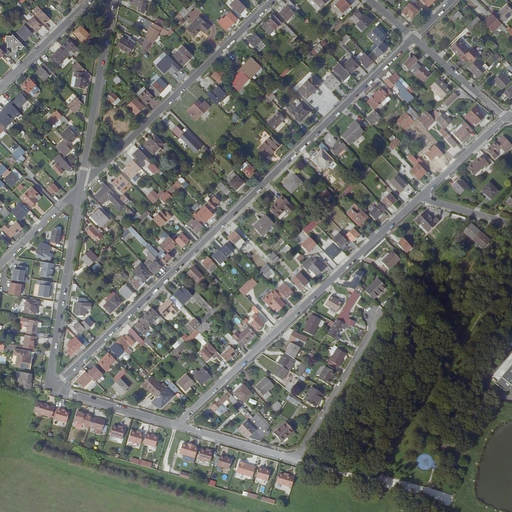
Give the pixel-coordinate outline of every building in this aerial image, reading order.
[(149,0),(135,0),(135,1),(133,0),(132,5),(141,6),(140,12),(146,13),(148,1),(149,0)] [(241,15),(248,9),(239,0),(237,0),(231,6),(241,15)] [(312,0),(307,0),(317,10),(320,8),(312,0)] [(313,0),(323,9),(331,1),(330,0),(313,0)] [(344,0),(338,6),(345,13),(352,7),(346,1),(347,0),(344,0)] [(296,8),(291,2),(287,5),(289,7),(293,11),(296,8)] [(420,11),(411,3),(404,11),(408,14),(409,13),(414,17),(420,11)] [(511,14),(511,6),(509,4),(499,13),(500,14),(497,16),(499,18),(503,22),(505,20),(506,21),(511,14)] [(296,15),(302,9),(299,6),(294,12),(296,15)] [(294,12),(293,11),(289,7),(281,14),(289,22),(296,15),(294,12)] [(37,15),(40,18),(44,21),(47,24),(49,22),(50,22),(52,19),(43,9),(37,15)] [(182,15),(186,18),(191,13),(189,11),(187,9),(182,14),(182,15)] [(464,15),(459,10),(453,15),(456,19),(459,16),(461,17),(464,15)] [(352,19),(359,25),(366,18),(360,11),(352,19)] [(226,29),(237,19),(231,12),(223,18),(222,17),(218,21),(226,29)] [(494,31),(503,22),(499,18),(497,16),(493,12),(484,21),(492,29),(494,31)] [(177,26),(186,18),(182,15),(174,22),(177,26)] [(30,23),(29,22),(24,16),(20,20),(26,26),(30,23)] [(484,21),(479,16),(467,27),(471,30),(478,23),(480,25),(484,21)] [(41,29),(44,26),(42,23),(38,19),(35,17),(29,22),(30,23),(37,31),(39,32),(42,29),(41,29)] [(282,25),(275,17),(267,25),(275,32),(282,25)] [(367,17),(366,18),(359,25),(365,32),(375,23),(370,19),(370,20),(367,17)] [(206,34),(212,28),(201,18),(189,30),(196,37),(202,30),(206,34)] [(157,24),(164,28),(165,25),(167,23),(160,19),(157,24)] [(37,31),(30,23),(26,26),(20,33),(27,41),(37,31)] [(148,40),(153,43),(155,45),(162,32),(164,28),(157,24),(148,40)] [(333,32),(336,30),(334,28),(333,28),(332,27),(332,26),(330,24),(328,26),(333,32)] [(263,29),(270,36),(275,32),(267,25),(263,29)] [(90,40),(93,38),(82,26),(75,33),(86,45),(87,44),(90,40)] [(296,40),(299,37),(289,27),(285,30),(292,38),(293,37),(296,40)] [(380,47),(385,43),(389,38),(378,27),(369,36),(380,47)] [(257,48),(263,41),(257,35),(251,41),(257,48)] [(23,48),(26,46),(16,36),(14,38),(9,38),(8,43),(10,43),(10,49),(14,49),(14,51),(20,51),(20,50),(23,50),(23,48)] [(358,60),(344,47),(352,39),(348,36),(339,44),(353,58),(356,62),(358,60)] [(119,45),(130,53),(138,42),(130,37),(128,40),(124,37),(119,45)] [(460,39),(452,47),(462,58),(471,49),(460,39)] [(146,50),(149,53),(150,52),(149,50),(153,43),(148,40),(146,43),(141,40),(139,43),(141,45),(146,50)] [(80,50),(71,41),(64,47),(74,57),(80,50)] [(380,58),(390,49),(385,43),(380,47),(375,52),(380,58)] [(322,54),(321,53),(326,48),(322,44),(313,52),(312,53),(318,59),(322,54)] [(13,54),(5,45),(2,48),(6,53),(10,57),(13,54)] [(184,66),(190,60),(191,60),(195,56),(185,46),(174,56),(184,66)] [(471,49),(462,58),(465,61),(468,57),(472,62),(481,53),(474,46),(471,49)] [(60,66),(69,57),(62,49),(53,58),(60,66)] [(183,69),(169,55),(158,66),(166,74),(173,67),(179,73),(183,69)] [(375,63),(369,57),(367,55),(361,61),(369,69),(375,63)] [(344,67),(352,75),(361,66),(356,62),(353,58),(344,67)] [(475,71),(476,70),(480,74),(486,69),(482,65),(483,63),(478,58),(470,66),(475,71)] [(263,69),(254,59),(242,71),(244,73),(249,79),(257,71),(258,73),(263,69)] [(405,66),(411,72),(412,71),(419,65),(421,63),(417,59),(414,61),(412,60),(405,66)] [(482,65),(486,69),(491,65),(486,61),(483,63),(482,65)] [(85,69),(79,62),(73,67),(76,70),(79,68),(82,71),(85,69)] [(53,71),(45,63),(40,68),(37,71),(45,79),(51,74),(53,71)] [(345,82),(352,75),(344,67),(341,64),(334,71),(336,73),(334,75),(343,84),(345,82)] [(424,69),(424,70),(419,65),(412,71),(426,84),(433,76),(424,69)] [(290,69),(281,78),(284,80),(293,72),(290,69)] [(227,77),(220,70),(215,76),(214,77),(220,84),(227,77)] [(84,77),(85,73),(77,71),(76,76),(78,76),(76,87),(86,89),(88,78),(84,77)] [(252,82),(260,74),(258,73),(257,71),(249,79),(252,82)] [(511,80),(502,71),(494,78),(503,88),(511,80)] [(252,82),(249,79),(244,73),(232,85),(242,95),(246,91),(245,89),(252,82)] [(162,75),(158,80),(166,89),(171,85),(162,75)] [(343,84),(334,75),(325,84),(334,93),(343,84)] [(345,82),(347,84),(354,77),(352,75),(345,82)] [(319,89),(323,86),(313,76),(308,80),(310,81),(300,91),(308,99),(311,103),(322,93),(319,89)] [(400,82),(395,77),(394,76),(387,83),(393,89),(397,84),(404,92),(401,95),(410,104),(415,99),(413,96),(400,82)] [(118,85),(123,81),(119,77),(115,81),(118,85)] [(36,85),(35,83),(32,80),(30,79),(23,86),(30,93),(34,97),(37,96),(40,93),(40,89),(36,85)] [(413,96),(416,93),(404,79),(403,80),(400,82),(413,96)] [(158,97),(166,89),(158,80),(156,81),(158,83),(151,89),(158,97)] [(444,84),(443,84),(441,81),(432,89),(438,95),(438,96),(443,101),(452,94),(447,88),(444,84)] [(213,93),(212,92),(209,96),(218,105),(221,102),(222,103),(229,97),(220,87),(213,93)] [(389,97),(393,94),(388,88),(385,92),(389,97)] [(143,89),(137,95),(140,98),(147,91),(145,89),(144,90),(143,89)] [(372,101),(369,104),(375,111),(390,98),(389,97),(385,92),(383,90),(379,93),(378,92),(375,95),(376,96),(372,100),(372,101)] [(155,99),(147,91),(140,98),(147,106),(155,99)] [(273,103),(277,99),(271,92),(267,96),(273,102),(273,103)] [(14,101),(21,108),(29,100),(23,93),(14,101)] [(120,99),(116,94),(109,101),(113,106),(114,104),(120,99)] [(460,98),(456,94),(445,104),(449,108),(460,98)] [(273,102),(267,96),(264,99),(270,105),(273,102)] [(78,110),(84,104),(77,97),(68,105),(72,109),(76,113),(79,110),(78,110)] [(138,114),(146,107),(136,98),(127,106),(131,110),(132,109),(138,114)] [(116,107),(123,101),(120,99),(114,104),(116,107)] [(203,106),(198,102),(192,108),(200,117),(207,111),(203,106)] [(288,110),(293,114),(298,108),(294,104),(288,110)] [(302,123),(312,113),(303,104),(298,108),(293,114),(302,123)] [(1,118),(0,118),(0,124),(1,126),(16,112),(15,111),(10,106),(2,113),(4,115),(1,118)] [(422,118),(411,107),(408,110),(411,113),(419,121),(422,118)] [(196,122),(200,117),(192,108),(187,113),(196,122)] [(476,124),(478,126),(486,118),(478,109),(468,118),(474,126),(476,124)] [(63,117),(64,117),(58,111),(48,120),(54,126),(63,117)] [(274,131),(286,119),(279,112),(268,124),(274,131)] [(373,127),(382,118),(377,112),(367,121),(373,127)] [(419,121),(411,113),(402,121),(403,122),(400,125),(407,132),(419,121)] [(422,118),(419,121),(429,132),(438,124),(435,120),(434,120),(432,117),(428,113),(422,118)] [(242,120),(237,114),(232,119),(237,125),(242,120)] [(444,130),(445,131),(454,123),(446,115),(444,116),(442,114),(435,120),(438,124),(439,124),(440,123),(443,126),(442,128),(444,130)] [(65,127),(69,123),(63,117),(54,126),(57,129),(63,124),(65,127)] [(361,128),(357,123),(350,128),(352,129),(342,138),(351,148),(354,145),(355,146),(364,138),(363,137),(366,134),(361,129),(361,128)] [(463,127),(465,129),(459,133),(456,136),(463,145),(472,137),(471,136),(475,133),(467,124),(463,127)] [(75,129),(73,126),(63,135),(72,144),(80,137),(74,130),(75,129)] [(182,137),(186,134),(179,126),(173,132),(180,139),(182,137)] [(445,131),(444,130),(441,133),(447,139),(450,137),(445,131)] [(197,153),(204,147),(202,144),(199,146),(190,137),(192,135),(189,131),(186,134),(182,137),(197,153)] [(11,141),(14,139),(8,133),(5,136),(11,141)] [(154,155),(166,144),(158,135),(146,146),(154,155)] [(199,146),(202,144),(192,135),(190,137),(199,146)] [(259,150),(267,158),(268,157),(271,154),(272,155),(282,146),(273,137),(260,149),(259,150)] [(457,150),(460,147),(450,137),(447,139),(449,141),(448,142),(457,150)] [(402,143),(399,140),(391,147),(395,151),(395,152),(398,150),(397,148),(402,143)] [(508,155),(511,150),(511,146),(506,140),(499,146),(504,151),(508,155)] [(30,146),(26,142),(21,146),(22,147),(25,150),(30,146)] [(73,150),(65,142),(57,148),(66,157),(73,150)] [(337,158),(348,149),(342,142),(331,152),(337,158)] [(328,150),(323,144),(320,148),(325,153),(328,150)] [(500,159),(498,157),(504,151),(499,146),(498,145),(489,153),(497,162),(500,159)] [(13,156),(18,161),(27,152),(25,150),(22,147),(12,155),(13,156)] [(148,159),(149,158),(140,148),(133,155),(142,164),(148,159)] [(55,167),(60,175),(67,169),(66,168),(70,166),(67,163),(68,162),(65,158),(63,159),(60,155),(55,159),(59,164),(55,167)] [(13,165),(18,161),(13,156),(11,159),(10,158),(9,160),(13,165)] [(412,173),(420,183),(426,178),(429,175),(428,174),(431,171),(421,160),(419,162),(413,156),(409,159),(417,169),(412,173)] [(256,169),(260,166),(251,158),(248,161),(251,164),(256,169)] [(489,169),(492,167),(485,158),(476,166),(476,165),(469,170),(475,178),(488,167),(489,169)] [(143,169),(135,160),(131,164),(132,165),(129,168),(125,171),(133,179),(143,169)] [(502,160),(497,166),(500,168),(505,163),(502,160)] [(254,171),(256,169),(251,164),(248,161),(242,166),(245,170),(251,177),(255,173),(254,171)] [(156,174),(160,170),(154,163),(153,164),(150,168),(156,174)] [(0,168),(0,178),(9,170),(4,164),(0,168)] [(37,173),(30,166),(26,170),(33,176),(37,173)] [(499,169),(500,168),(497,166),(491,171),(494,174),(499,169)] [(357,179),(360,182),(372,170),(369,167),(366,170),(357,179)] [(5,179),(13,187),(21,179),(13,171),(5,179)] [(235,178),(236,179),(239,176),(234,171),(229,177),(230,179),(228,180),(230,182),(235,178)] [(121,191),(130,182),(123,175),(114,183),(121,191)] [(230,182),(230,183),(237,190),(244,184),(245,186),(247,184),(239,176),(236,179),(235,178),(230,182)] [(293,195),(304,185),(297,177),(285,188),(293,195)] [(401,194),(409,187),(400,177),(392,184),(401,194)] [(360,182),(357,179),(353,182),(355,184),(358,187),(362,184),(360,182)] [(462,196),(470,189),(462,180),(454,188),(462,196)] [(342,191),(333,182),(328,187),(337,196),(342,191)] [(121,211),(128,206),(106,183),(103,186),(105,188),(96,196),(104,204),(110,198),(118,206),(117,206),(121,211)] [(57,193),(60,190),(55,184),(49,190),(53,194),(55,191),(57,193)] [(494,200),(502,193),(492,184),(485,191),(494,200)] [(232,192),(225,185),(222,188),(229,195),(232,192)] [(27,200),(33,195),(39,201),(43,197),(34,187),(24,197),(27,200)] [(348,197),(355,191),(351,187),(344,193),(348,197)] [(167,204),(174,198),(169,192),(162,199),(167,204)] [(7,200),(11,204),(14,201),(15,203),(19,199),(13,193),(11,195),(10,194),(6,198),(8,199),(7,200)] [(326,203),(332,197),(328,193),(325,196),(325,195),(322,198),(326,203)] [(39,201),(33,195),(27,200),(33,207),(39,201)] [(390,209),(398,202),(392,196),(384,203),(390,209)] [(214,209),(221,202),(216,197),(213,200),(212,199),(209,202),(208,202),(214,209)] [(289,216),(295,210),(283,197),(279,201),(279,202),(270,211),(278,219),(285,212),(289,216)] [(166,210),(168,209),(161,201),(159,203),(166,210)] [(12,211),(20,220),(28,213),(19,204),(12,211)] [(109,217),(111,215),(102,205),(99,207),(101,209),(93,217),(103,227),(112,220),(109,217)] [(377,222),(388,212),(382,206),(371,216),(377,222)] [(207,224),(216,215),(208,207),(200,214),(199,213),(195,216),(198,220),(204,226),(207,223),(207,224)] [(144,220),(149,215),(147,212),(142,216),(141,218),(144,220)] [(154,220),(161,227),(167,222),(167,223),(173,217),(168,212),(165,215),(162,212),(154,220)] [(361,227),(370,219),(364,213),(359,217),(354,212),(350,216),(361,227)] [(424,228),(426,226),(430,230),(434,235),(442,227),(441,226),(444,224),(441,221),(439,223),(430,213),(420,223),(424,228)] [(268,230),(275,223),(267,215),(254,228),(263,237),(270,231),(268,230)] [(197,233),(205,226),(204,226),(198,220),(191,227),(197,233)] [(14,233),(15,234),(22,227),(17,222),(10,229),(6,225),(3,229),(11,237),(14,233)] [(466,233),(475,241),(482,233),(473,225),(466,233)] [(131,227),(129,229),(132,232),(149,249),(150,251),(157,258),(160,255),(161,255),(151,244),(150,244),(133,226),(131,227)] [(101,240),(105,235),(101,231),(99,233),(93,227),(89,231),(96,239),(98,237),(101,240)] [(60,243),(62,229),(55,228),(53,230),(52,241),(60,243)] [(361,237),(360,236),(363,233),(358,228),(348,237),(352,241),(354,244),(361,237)] [(120,238),(123,240),(132,232),(129,229),(127,231),(120,238)] [(236,232),(229,239),(236,246),(243,239),(236,232)] [(352,241),(348,237),(343,233),(333,242),(342,251),(352,241)] [(485,250),(492,242),(482,233),(475,241),(485,250)] [(186,245),(190,241),(183,234),(179,238),(186,245)] [(178,244),(171,236),(162,245),(167,251),(170,253),(173,251),(172,250),(178,244)] [(177,240),(184,247),(186,245),(179,238),(177,240)] [(317,245),(310,238),(301,246),(308,253),(317,245)] [(407,251),(412,246),(404,239),(401,241),(403,243),(400,245),(406,252),(407,251)] [(47,257),(53,246),(44,241),(38,252),(47,257)] [(247,252),(252,245),(247,242),(242,249),(247,252)] [(234,251),(228,245),(221,251),(227,258),(234,251)] [(329,250),(325,254),(333,262),(342,254),(336,248),(333,250),(332,249),(330,251),(329,250)] [(91,266),(93,264),(100,257),(92,249),(83,257),(91,266)] [(165,265),(157,258),(150,251),(148,253),(150,255),(148,256),(153,262),(149,267),(156,274),(165,265)] [(228,259),(227,258),(221,251),(220,251),(213,257),(221,265),(228,259)] [(168,252),(168,253),(162,258),(166,263),(173,258),(168,252)] [(300,262),(304,258),(298,252),(294,257),(300,262)] [(392,270),(402,260),(395,252),(385,263),(392,270)] [(272,261),(275,265),(281,259),(277,256),(272,261)] [(202,262),(209,270),(215,264),(209,258),(206,261),(205,260),(202,262)] [(311,269),(308,266),(313,261),(311,259),(303,267),(308,272),(311,269)] [(53,277),(55,263),(43,261),(40,275),(53,277)] [(99,270),(103,266),(99,261),(95,265),(99,270)] [(313,261),(308,266),(311,269),(318,277),(322,274),(326,270),(324,268),(322,265),(318,268),(315,265),(316,264),(313,261)] [(218,267),(215,264),(209,270),(212,273),(218,267)] [(14,274),(13,279),(25,281),(27,266),(20,265),(20,269),(17,268),(16,274),(14,274)] [(143,265),(136,271),(138,274),(145,281),(152,274),(143,265)] [(260,271),(269,279),(275,273),(267,265),(260,271)] [(197,282),(204,277),(198,271),(195,268),(189,273),(197,282)] [(350,289),(357,291),(358,289),(361,284),(366,275),(360,272),(354,277),(356,279),(350,289)] [(138,274),(132,280),(139,287),(145,281),(138,274)] [(147,283),(154,276),(152,274),(145,281),(147,283)] [(220,282),(212,274),(209,277),(214,281),(216,284),(217,285),(220,282)] [(303,291),(311,284),(302,274),(294,281),(303,291)] [(240,290),(246,296),(258,284),(252,278),(240,290)] [(52,285),(52,282),(39,279),(39,284),(41,284),(39,295),(51,297),(52,292),(51,292),(52,286),(52,285)] [(389,288),(380,279),(370,289),(367,291),(376,300),(389,288)] [(139,287),(140,289),(147,283),(145,281),(139,287)] [(9,293),(21,295),(22,288),(24,288),(25,284),(11,282),(9,293)] [(370,289),(365,283),(362,286),(367,291),(370,289)] [(135,293),(127,284),(120,291),(128,299),(135,293)] [(284,297),(287,300),(294,293),(285,284),(278,290),(284,297)] [(194,297),(193,296),(184,287),(174,296),(184,306),(194,297)] [(282,299),(284,297),(278,290),(276,292),(282,299)] [(279,312),(286,305),(280,299),(281,298),(275,291),(271,294),(269,294),(267,296),(267,298),(265,300),(271,307),(273,306),(276,309),(279,312)] [(197,292),(193,296),(194,297),(211,314),(212,315),(214,314),(216,312),(197,292)] [(112,313),(124,302),(116,293),(108,300),(109,301),(105,305),(112,313)] [(345,334),(346,330),(349,332),(351,330),(352,328),(354,329),(356,324),(351,322),(350,323),(347,322),(352,315),(350,314),(361,295),(356,293),(336,323),(328,336),(339,342),(342,339),(338,337),(341,332),(345,334)] [(339,312),(345,303),(333,296),(328,305),(339,312)] [(86,315),(87,299),(79,298),(77,314),(86,315)] [(38,314),(41,301),(27,299),(25,311),(38,314)] [(159,310),(166,317),(172,312),(175,315),(181,310),(170,299),(159,310)] [(152,325),(159,318),(160,320),(163,318),(153,308),(144,317),(151,324),(152,325)] [(211,314),(201,323),(202,325),(205,322),(212,315),(211,314)] [(93,321),(91,319),(92,317),(90,315),(84,322),(90,328),(96,323),(93,321)] [(314,336),(323,320),(313,315),(309,324),(310,325),(308,328),(307,328),(305,331),(314,336)] [(29,325),(27,334),(37,335),(39,320),(25,317),(24,324),(29,325)] [(150,330),(148,328),(151,324),(144,317),(135,324),(145,335),(150,330)] [(196,330),(202,325),(201,323),(195,318),(189,324),(195,331),(196,330)] [(267,326),(261,319),(258,322),(253,326),(260,332),(267,326)] [(81,333),(86,328),(80,321),(75,326),(81,333)] [(196,330),(200,333),(201,335),(210,326),(205,322),(202,325),(196,330)] [(193,333),(195,331),(189,324),(186,326),(193,333)] [(257,334),(250,327),(246,331),(243,334),(241,335),(238,332),(233,337),(236,340),(241,345),(243,347),(257,334)] [(184,342),(187,345),(200,333),(196,330),(195,331),(193,333),(188,337),(185,341),(184,341),(184,342)] [(241,345),(236,340),(228,332),(224,335),(237,349),(241,345)] [(306,343),(308,338),(294,332),(289,340),(297,344),(299,340),(306,343)] [(25,346),(35,348),(37,336),(37,335),(27,334),(25,343),(25,346)] [(73,354),(84,343),(80,338),(77,335),(68,344),(69,344),(71,347),(70,349),(68,350),(73,354)] [(225,344),(228,342),(222,336),(219,338),(225,344)] [(131,345),(122,337),(117,342),(126,351),(128,353),(130,352),(127,348),(131,345)] [(153,342),(148,337),(144,341),(149,346),(151,344),(153,342)] [(178,342),(174,345),(176,349),(184,342),(184,341),(181,338),(177,341),(178,342)] [(116,360),(126,351),(117,342),(111,348),(114,352),(111,354),(111,355),(115,359),(116,360)] [(183,349),(184,350),(188,347),(187,345),(184,342),(176,349),(175,350),(171,354),(176,358),(179,355),(178,354),(183,349)] [(204,350),(199,354),(206,362),(211,357),(214,360),(217,358),(221,363),(225,360),(221,356),(221,355),(217,351),(211,345),(208,342),(202,348),(204,350)] [(286,353),(296,359),(302,348),(293,343),(286,353)] [(227,362),(237,352),(231,346),(221,355),(221,356),(225,360),(227,362)] [(29,356),(30,351),(16,348),(14,354),(18,355),(16,366),(31,368),(33,357),(29,356)] [(342,352),(339,350),(336,354),(330,365),(336,369),(338,366),(340,367),(347,356),(344,354),(342,352)] [(162,362),(164,360),(158,354),(155,356),(162,362)] [(104,360),(100,364),(108,373),(112,369),(111,367),(117,361),(116,360),(115,359),(111,355),(105,362),(104,360)] [(290,371),(295,363),(285,356),(280,364),(281,365),(275,375),(284,381),(290,371)] [(298,376),(301,378),(303,376),(309,366),(303,363),(299,370),(300,371),(298,376)] [(511,365),(498,383),(505,388),(511,388),(511,386),(511,365)] [(91,370),(88,373),(93,378),(96,381),(104,374),(96,366),(92,371),(91,370)] [(141,368),(138,371),(145,377),(148,374),(141,368)] [(199,373),(194,377),(202,385),(212,376),(204,368),(199,373)] [(328,386),(335,375),(325,369),(318,381),(328,386)] [(33,373),(23,371),(21,381),(21,385),(32,389),(33,382),(32,381),(33,373)] [(83,387),(93,378),(88,373),(87,372),(78,381),(83,387)] [(121,379),(125,375),(122,372),(115,379),(117,382),(121,379)] [(186,391),(195,383),(186,374),(178,383),(186,391)] [(147,389),(149,391),(158,382),(152,376),(142,386),(146,390),(147,389)] [(264,396),(275,386),(268,377),(257,388),(264,396)] [(291,382),(287,388),(292,392),(300,380),(296,378),(293,383),(291,382)] [(121,395),(129,388),(121,379),(117,382),(113,386),(121,395)] [(153,396),(163,387),(158,382),(149,391),(153,396)] [(165,389),(163,387),(153,396),(156,398),(152,402),(156,406),(161,408),(175,396),(174,395),(180,389),(173,382),(165,389)] [(243,400),(251,392),(244,385),(236,392),(243,400)] [(324,395),(313,388),(305,401),(316,408),(324,395)] [(227,394),(215,405),(213,403),(211,406),(212,408),(215,411),(217,409),(221,413),(226,408),(227,409),(229,408),(227,406),(224,403),(229,398),(232,401),(230,402),(232,404),(233,402),(239,409),(243,405),(230,392),(227,394)] [(53,416),(56,406),(41,402),(37,401),(34,411),(38,412),(51,416),(53,416)] [(282,409),(277,404),(271,409),(277,416),(282,409)] [(244,415),(248,411),(243,405),(239,409),(236,412),(241,418),(244,415)] [(59,407),(55,418),(68,422),(71,412),(65,410),(63,409),(63,408),(59,407)] [(90,426),(93,417),(93,415),(78,410),(75,422),(86,425),(85,426),(89,428),(90,426)] [(266,434),(267,432),(252,415),(248,411),(244,415),(248,419),(239,428),(246,435),(262,440),(266,434)] [(270,427),(256,411),(252,415),(267,432),(268,430),(270,427)] [(205,418),(209,423),(213,419),(208,415),(205,418)] [(106,420),(98,417),(97,418),(93,417),(90,426),(95,428),(103,430),(106,420)] [(122,438),(126,427),(122,426),(122,427),(119,426),(114,424),(111,435),(122,438)] [(295,432),(289,424),(276,433),(282,441),(295,432)] [(141,444),(145,432),(141,431),(140,432),(137,431),(132,430),(129,440),(141,444)] [(159,436),(148,433),(145,443),(156,446),(159,436)] [(196,457),(199,447),(196,446),(196,445),(191,443),(191,444),(189,444),(184,442),(181,453),(184,454),(196,457)] [(211,461),(214,450),(210,449),(209,450),(207,449),(202,448),(199,458),(211,461)] [(194,462),(196,457),(184,454),(183,459),(194,462)] [(230,469),(233,458),(221,455),(218,465),(230,469)] [(253,477),(256,467),(247,464),(245,463),(240,461),(237,472),(253,477)] [(476,479),(479,467),(473,465),(470,478),(476,479)] [(268,480),(271,470),(260,467),(257,477),(268,480)] [(292,487),(295,477),(292,476),(292,475),(288,474),(287,475),(285,474),(280,472),(277,483),(292,487)] [(437,494),(438,490),(428,488),(427,495),(435,496),(435,501),(452,504),(454,494),(444,493),(444,495),(437,494)]
